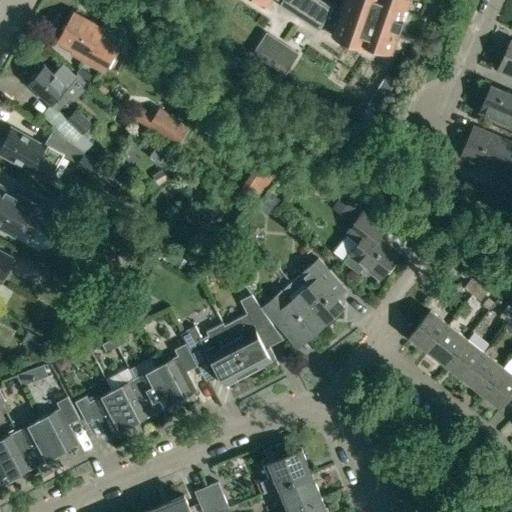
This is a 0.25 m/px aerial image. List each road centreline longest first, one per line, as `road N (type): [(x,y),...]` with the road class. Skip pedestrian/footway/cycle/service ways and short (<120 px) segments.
road 1 (residential): [(50,511),(328,398)]
road 2 (residential): [(511,454),(371,343)]
road 3 (residential): [(441,133),(498,0)]
road 4 (residential): [(328,398),(375,511)]
